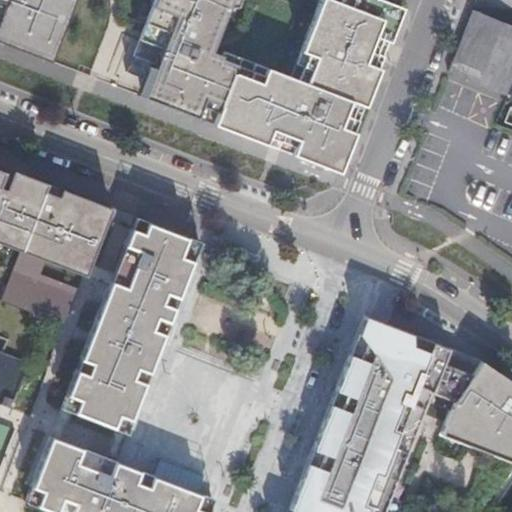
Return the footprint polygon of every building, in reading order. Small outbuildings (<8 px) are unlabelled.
[(0,0),(0,45),(48,64),(58,35),(63,21),(71,0),(0,0)] [(238,0),(152,0),(124,75),(147,84),(141,100),(274,151),(335,175),(346,146),(368,89),(383,50),(399,7),(379,0),(318,0),(289,78),(221,52),(220,55),(210,52),(228,4),(236,7),(238,0)] [(511,76),(511,24),(461,5),(435,71),(503,98),(511,76)] [(123,215),(0,166),(0,393),(8,372),(0,368),(0,241),(20,249),(47,260),(98,280),(123,215)] [(127,433),(137,437),(211,250),(145,224),(71,411),(81,415),(127,433)] [(42,272),(47,260),(20,249),(0,300),(77,331),(93,292),(42,272)] [(511,511),(511,384),(490,369),(374,324),(305,500),(299,511),(399,511),(440,407),(451,411),(442,435),(511,461),(511,511)] [(81,415),(71,411),(60,440),(70,444),(81,415)] [(126,466),(137,437),(127,433),(116,462),(126,466)] [(34,505),(52,511),(219,511),(223,505),(126,466),(116,462),(70,444),(60,440),(34,505)] [(161,460),(156,474),(199,489),(204,475),(161,460)]
